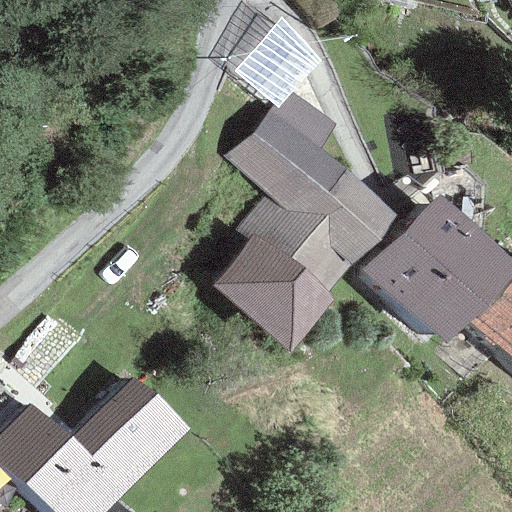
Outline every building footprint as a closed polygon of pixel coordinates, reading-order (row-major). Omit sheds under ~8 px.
[(266,194),(354,268),(399,215),(320,149),(337,129),(287,87),(225,159),(266,194)] [(511,280),(511,260),(437,191),(364,270),(447,347),(473,324),(511,280)] [(354,268),(266,194),(235,230),(248,241),(209,286),(288,353),(334,300),(329,296),(354,268)] [(511,280),(473,324),(511,359),(511,280)] [(30,403),(0,434),(0,466),(48,511),(106,511),(186,428),(132,377),(71,441),(30,403)]
